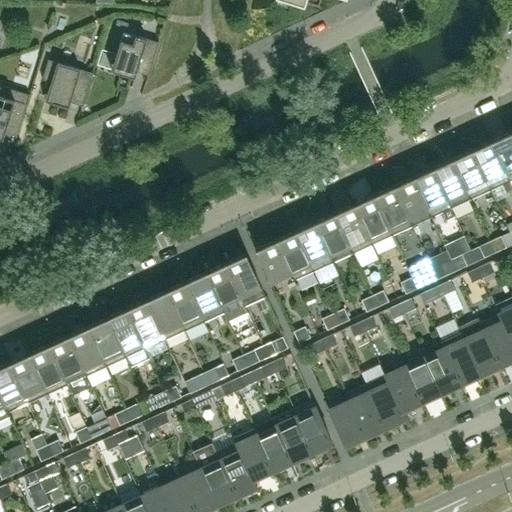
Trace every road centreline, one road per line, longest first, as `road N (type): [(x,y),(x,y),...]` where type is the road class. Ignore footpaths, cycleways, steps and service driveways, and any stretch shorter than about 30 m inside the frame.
road 1 (residential): [(0,315),(489,90),(511,68)]
road 2 (residential): [(387,0),(376,15),(0,189)]
road 3 (residential): [(302,511),(511,415)]
